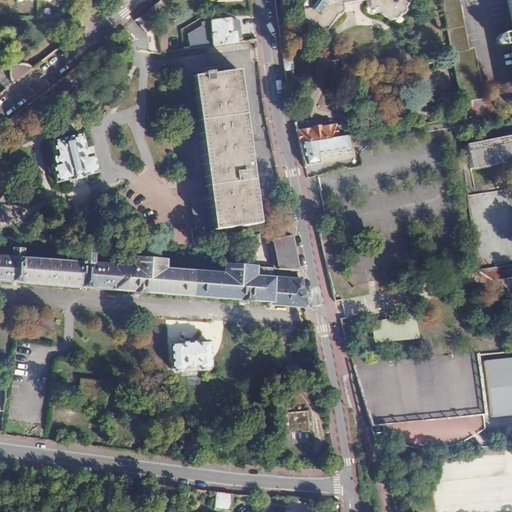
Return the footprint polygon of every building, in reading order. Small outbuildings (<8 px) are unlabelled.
[(164,7),(159,0),(134,20),(146,34),(156,26),(155,15),(164,7)] [(300,0),(299,4),(301,18),(306,22),(307,26),(310,28),(314,27),(319,31),(324,30),(334,16),(338,15),(341,11),(340,4),(365,0),(367,8),(371,10),(375,10),(389,20),(395,19),(398,14),(402,13),(404,10),(404,6),(407,1),(407,0),(300,0)] [(440,0),(447,33),(450,45),(460,100),(482,96),(472,48),(467,49),(456,0),(440,0)] [(511,0),(503,0),(504,2),(511,43),(511,136),(464,146),(469,169),(511,160),(511,0)] [(511,43),(504,2),(489,5),(498,52),(511,49),(511,43)] [(232,19),(209,22),(209,36),(211,46),(242,42),(241,39),(236,39),(235,33),(233,33),(232,19)] [(128,34),(121,39),(126,45),(133,40),(128,34)] [(283,58),(283,61),(285,73),(292,72),(290,57),(283,58)] [(233,72),(189,77),(205,196),(209,228),(210,232),(254,226),(233,72)] [(311,127),(311,128),(296,131),(299,143),(336,137),(334,125),(318,127),(318,126),(311,127)] [(79,135),(48,143),(51,158),(49,158),(51,164),(49,164),(54,184),(96,173),(91,156),(85,157),(79,135)] [(336,137),(299,143),(304,166),(320,163),(318,154),(349,149),(349,148),(351,148),(348,135),(336,137)] [(511,213),(509,190),(466,195),(476,270),(511,265),(511,213)] [(209,228),(205,196),(187,198),(191,230),(209,228)] [(193,246),(211,244),(210,232),(209,228),(191,230),(193,246)] [(290,237),(270,241),(275,269),(296,271),(290,237)] [(0,282),(266,304),(266,307),(304,310),(302,300),(299,282),(272,280),(273,274),(220,270),(219,276),(165,271),(165,266),(132,264),(132,268),(90,265),(90,261),(78,260),(78,264),(25,260),(25,256),(13,255),(13,259),(0,257),(0,282)] [(166,261),(133,258),(132,264),(165,266),(166,261)] [(273,269),(221,265),(220,270),(273,274),(273,269)] [(373,345),(418,338),(414,315),(370,322),(373,345)] [(207,342),(168,346),(171,372),(174,375),(182,373),(184,371),(197,370),(199,372),(207,371),(210,367),(207,342)] [(475,355),(439,358),(366,365),(372,428),(384,427),(384,433),(384,439),(403,448),(426,452),(448,449),(467,441),(482,430),(482,428),(481,419),(475,355)] [(511,358),(485,362),(490,418),(511,415),(511,358)] [(81,376),(77,402),(104,406),(108,379),(81,376)] [(307,411),(285,413),(287,436),(309,435),(307,411)] [(69,472),(42,469),(39,492),(40,492),(57,487),(66,489),(69,472)] [(228,493),(212,491),(212,501),(210,509),(226,510),(228,493)] [(113,511),(55,498),(52,511),(175,511),(176,511),(159,508),(158,510),(123,501),(120,511),(113,511)] [(339,511),(338,502),(328,501),(326,511),(328,511),(339,511)]
